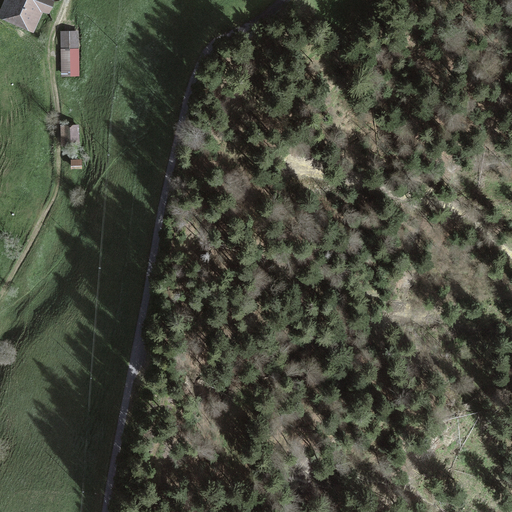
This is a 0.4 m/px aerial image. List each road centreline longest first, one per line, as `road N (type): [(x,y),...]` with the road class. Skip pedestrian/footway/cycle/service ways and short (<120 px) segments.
road 1 (track): [(106,511),(183,107)]
road 2 (track): [(0,293),(55,188),(50,45),(66,0)]
road 3 (track): [(183,107),(214,42),(282,0)]
